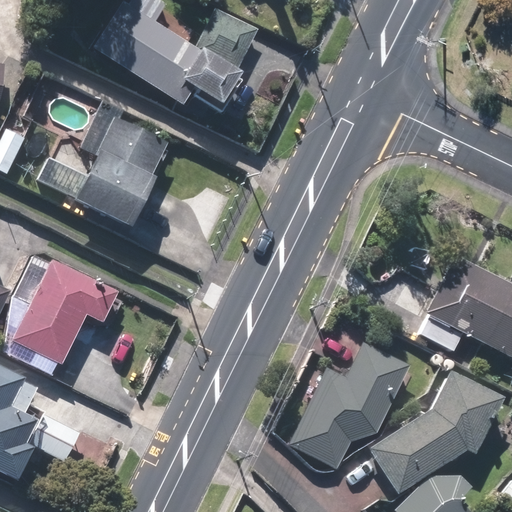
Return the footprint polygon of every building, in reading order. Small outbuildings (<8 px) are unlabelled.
[(189,53),(150,27),(163,8),(150,0),(122,0),(110,19),(88,52),(159,98),(166,87),(208,115),(231,81),(227,78),(252,35),(212,12),(189,53)] [(33,187),(69,204),(67,209),(125,237),(168,148),(116,123),(121,113),(96,101),(72,152),(90,160),(80,180),(45,163),(33,187)] [(7,301),(22,308),(5,344),(58,370),(80,323),(93,330),(110,295),(71,275),(29,255),(7,301)] [(511,290),(449,260),(420,320),(511,365),(511,290)] [(359,339),(342,374),(321,364),(284,441),(334,465),(347,437),(371,428),(404,361),(359,339)] [(443,368),(425,406),(362,445),(389,488),(459,445),(470,450),(497,392),(443,368)] [(23,409),(30,394),(0,379),(0,480),(14,487),(30,451),(60,465),(75,434),(23,409)] [(464,511),(467,510),(452,495),(465,482),(455,472),(428,471),(392,508),(395,511),(464,511)]
